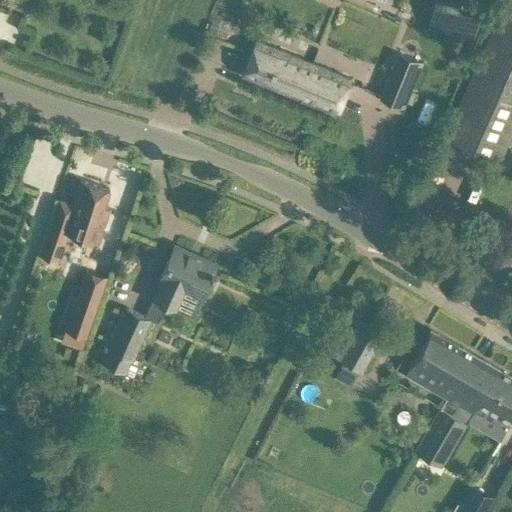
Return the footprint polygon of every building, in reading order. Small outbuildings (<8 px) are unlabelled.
[(502,155),(511,131),(511,0),(505,0),(445,136),(501,160),(503,155),(502,155)] [(241,74),(337,113),(351,78),(256,39),(241,74)] [(380,98),(404,108),(423,61),(399,52),(380,98)] [(24,172),(32,176),(46,139),(38,136),(24,172)] [(81,178),(73,204),(58,199),(40,253),(57,259),(67,231),(99,242),(102,233),(100,232),(103,224),(105,224),(111,207),(104,205),(110,188),(81,178)] [(160,278),(161,279),(153,297),(177,307),(185,290),(200,297),(215,263),(175,245),(160,278)] [(68,309),(64,321),(67,322),(65,328),(86,336),(95,309),(97,304),(99,298),(78,291),(75,298),(72,296),(70,304),(68,309)] [(126,306),(101,361),(125,372),(150,317),(126,306)] [(329,351),(340,357),(339,358),(361,370),(382,332),(348,312),(328,347),(330,348),(329,351)] [(511,374),(431,328),(421,346),(405,373),(447,396),(416,451),(442,466),(479,401),(511,420),(511,374)] [(461,503),(456,511),(483,511),(493,496),(472,484),(461,503)]
